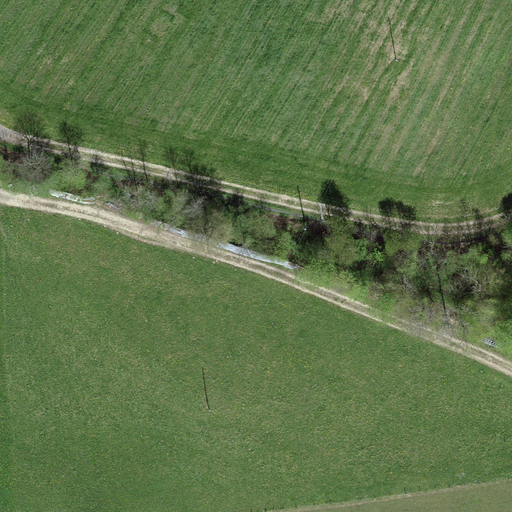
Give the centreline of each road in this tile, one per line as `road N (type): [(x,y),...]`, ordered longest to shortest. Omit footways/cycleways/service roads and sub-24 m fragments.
road 1 (track): [(0,197),(149,232),(511,374)]
road 2 (track): [(0,134),(433,231),(511,216)]
